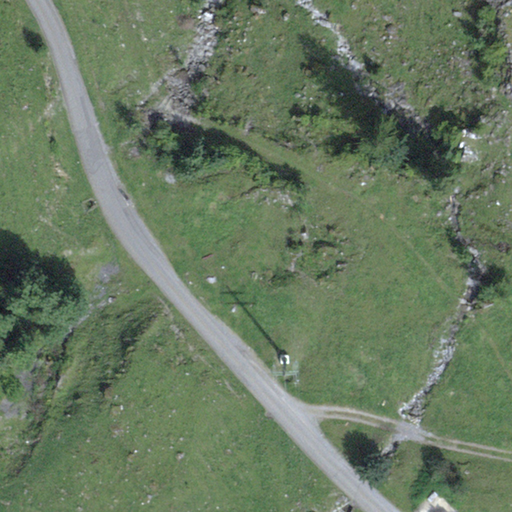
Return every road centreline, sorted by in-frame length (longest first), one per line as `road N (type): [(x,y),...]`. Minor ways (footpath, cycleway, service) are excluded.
road 1 (tertiary): [(33,0),(58,44),(129,234),(374,511)]
road 2 (track): [(511,457),(271,401)]
